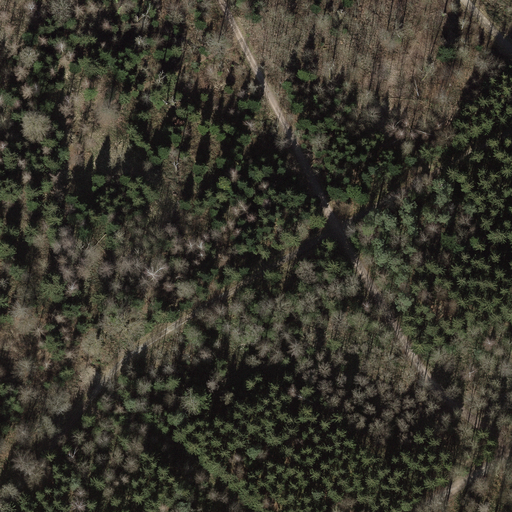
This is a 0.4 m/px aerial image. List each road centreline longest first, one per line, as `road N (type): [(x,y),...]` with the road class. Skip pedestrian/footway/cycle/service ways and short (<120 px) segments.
road 1 (track): [(0,511),(131,353),(186,314),(511,131)]
road 2 (track): [(219,0),(335,230),(427,376),(511,447)]
